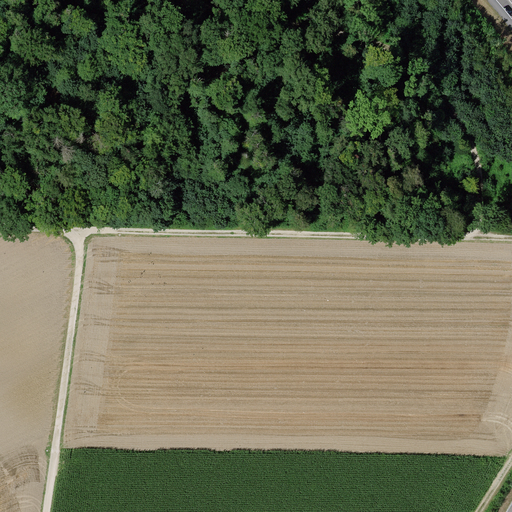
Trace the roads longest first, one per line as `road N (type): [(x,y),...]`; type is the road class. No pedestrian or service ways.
road 1 (track): [(186,0),(371,43),(468,138),(484,193),(468,236)]
road 2 (track): [(78,230),(468,236)]
road 3 (track): [(0,223),(78,230),(47,511)]
